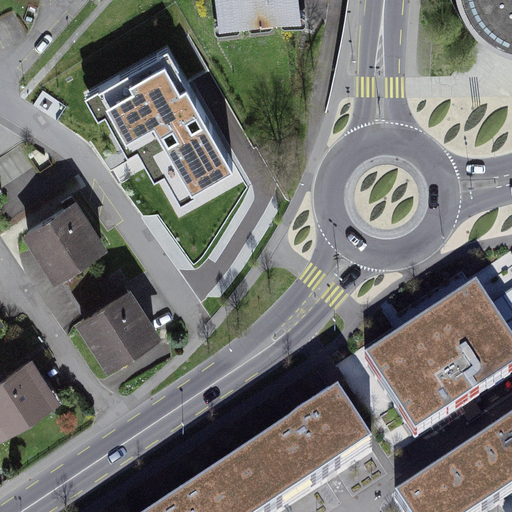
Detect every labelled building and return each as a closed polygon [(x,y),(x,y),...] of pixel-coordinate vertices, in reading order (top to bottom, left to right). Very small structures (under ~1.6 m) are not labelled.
[(311,0),(224,0),(228,29),(314,20),(311,0)] [(511,0),(471,0),(479,21),(498,37),(510,47),(511,47),(511,0)] [(167,57),(87,101),(98,121),(106,117),(128,157),(138,152),(155,182),(165,176),(180,203),(232,174),(167,57)] [(99,242),(72,199),(27,228),(55,270),(99,242)] [(511,335),(476,281),(368,351),(415,423),(511,360),(511,335)] [(82,318),(108,360),(154,331),(127,289),(82,318)] [(35,362),(0,384),(0,432),(5,440),(62,403),(35,362)] [(369,435),(337,387),(235,454),(267,502),(369,435)] [(511,412),(398,488),(414,511),(462,511),(511,479),(511,412)] [(251,511),(267,502),(235,454),(146,511),(251,511)]
